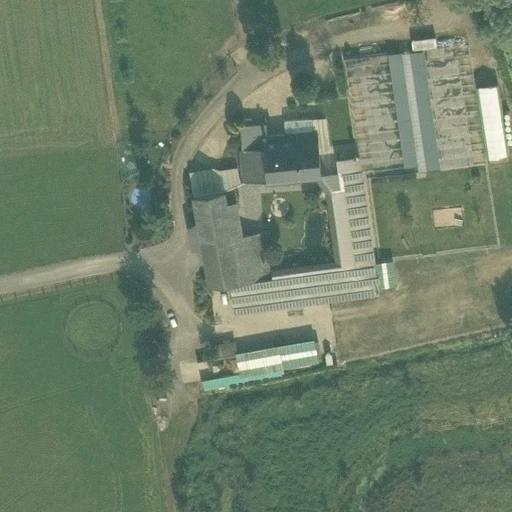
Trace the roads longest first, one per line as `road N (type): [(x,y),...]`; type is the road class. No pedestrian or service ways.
road 1 (unknown): [(157,249),(177,155),(234,77),(311,45),(398,26)]
road 2 (unknown): [(157,249),(172,313),(189,331),(324,314)]
